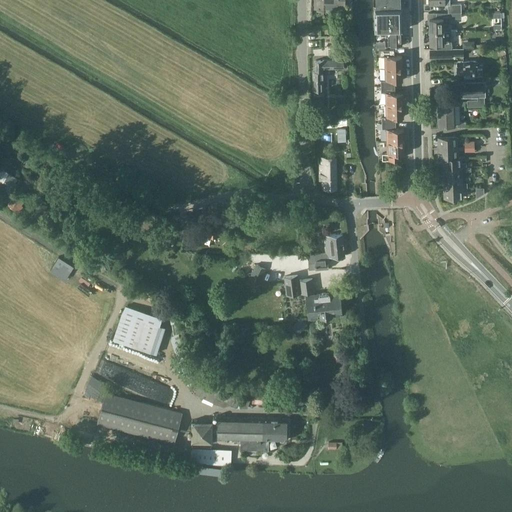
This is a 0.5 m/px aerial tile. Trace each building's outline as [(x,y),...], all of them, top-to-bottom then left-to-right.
[(324,0),(324,2),(326,2),(326,9),(338,9),(338,6),(345,6),(345,0),(324,0)] [(448,12),(461,12),(461,3),(448,4),(448,12)] [(389,30),(389,31),(402,30),(401,7),(376,7),(377,30),(389,30)] [(430,30),(450,29),(450,17),(461,17),(461,12),(448,12),(438,13),(438,17),(429,18),(430,30)] [(451,47),(451,42),(450,29),(430,30),(430,43),(439,42),(439,48),(451,47)] [(402,30),(389,31),(390,45),(402,45),(402,30)] [(332,55),(346,55),(346,45),(332,45),(332,55)] [(430,57),(452,56),(452,55),(463,54),(462,48),(430,50),(430,57)] [(394,55),(394,49),(380,50),(380,56),(385,56),(385,68),(402,67),(402,55),(394,55)] [(314,90),(324,89),(323,68),(344,67),(343,59),(315,60),(316,71),(313,71),(314,90)] [(457,63),(454,64),(454,71),(458,71),(458,74),(458,75),(460,75),(482,74),(482,69),(477,69),(477,61),(457,62),(457,63)] [(381,86),(395,86),(395,80),(403,80),(402,67),(385,68),(385,80),(381,80),(381,86)] [(485,80),(461,81),(462,92),(464,92),(464,97),(478,97),(478,99),(467,99),(467,106),(485,106),(485,97),(484,97),(483,81),(486,81),(485,80)] [(395,92),(395,86),(381,86),(381,92),(385,92),(386,104),(403,104),(403,92),(395,92)] [(438,125),(453,124),(455,124),(455,122),(454,103),(437,103),(438,125)] [(382,123),(396,122),(396,116),(403,116),(403,104),(386,104),(386,116),(382,116),(382,123)] [(328,127),(338,126),(338,117),(328,118),(328,127)] [(396,128),(396,122),(382,123),(382,129),(386,129),(387,141),(404,140),(404,128),(396,128)] [(338,141),(346,141),(345,128),(337,129),(338,141)] [(439,147),(457,146),(457,136),(439,137),(439,147)] [(401,164),(401,159),(397,159),(397,153),(404,153),(404,140),(387,141),(387,153),(382,153),(383,159),(388,159),(388,164),(401,164)] [(444,158),(458,157),(457,146),(439,147),(440,157),(444,157),(444,158)] [(336,188),(335,157),(322,157),(323,164),(320,164),(321,180),(323,179),(324,189),(336,188)] [(461,157),(458,157),(444,158),(444,168),(471,167),(472,167),(472,162),(466,162),(466,163),(462,163),(461,157)] [(445,178),(462,177),(462,172),(471,171),(471,167),(444,168),(445,178)] [(9,191),(15,181),(8,176),(9,174),(0,168),(0,183),(2,184),(1,186),(9,191)] [(462,183),(462,177),(445,178),(445,188),(468,187),(467,183),(462,183)] [(446,198),(463,197),(463,192),(468,192),(468,187),(445,188),(446,198)] [(20,213),(24,206),(22,205),(25,202),(14,195),(8,206),(20,213)] [(47,202),(40,198),(39,201),(37,199),(28,215),(40,221),(49,206),(46,204),(47,202)] [(200,235),(220,234),(220,224),(226,224),(226,222),(246,222),(246,209),(236,209),(236,214),(214,214),(214,222),(200,222),(200,235)] [(249,213),(249,231),(291,232),(291,214),(249,213)] [(316,253),(308,254),(309,269),(318,268),(330,267),(329,256),(345,255),(343,232),(325,234),(326,251),(324,252),(324,253),(316,253)] [(259,283),(267,268),(257,264),(250,278),(259,283)] [(288,293),(301,292),(299,273),(286,274),(288,293)] [(302,292),(314,290),(313,277),(301,278),(302,292)] [(322,316),(333,315),(333,314),(342,313),(340,291),(306,294),(308,316),(321,315),(322,316)] [(152,353),(163,318),(126,306),(115,341),(152,353)] [(180,359),(186,355),(187,355),(182,343),(179,333),(172,335),(171,338),(175,348),(180,359)] [(188,386),(201,378),(187,355),(174,363),(188,386)] [(289,389),(302,388),(302,383),(301,368),(287,369),(288,383),(289,389)] [(242,408),(246,399),(210,383),(211,382),(201,378),(195,392),(206,397),(204,401),(214,405),(215,401),(225,406),(233,404),(242,408)] [(169,442),(177,412),(106,393),(98,424),(169,442)] [(265,397),(265,394),(255,393),(255,396),(254,403),(264,404),(265,397)] [(251,448),(252,417),(218,416),(218,422),(193,421),(193,441),(213,441),(213,438),(244,439),(244,448),(251,448)] [(287,440),(287,418),(252,417),(251,448),(269,449),(269,439),(287,440)] [(232,462),(233,449),(192,448),(192,461),(232,462)]
